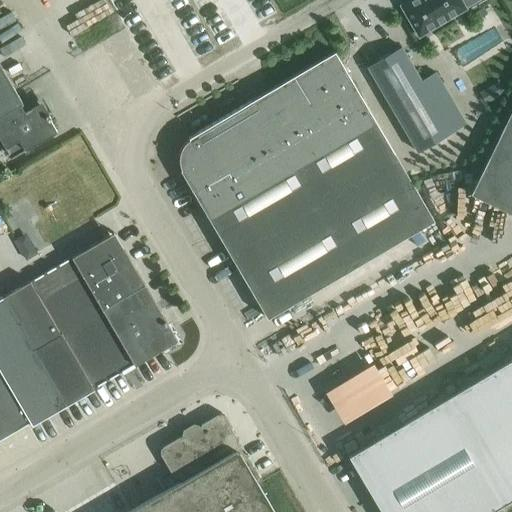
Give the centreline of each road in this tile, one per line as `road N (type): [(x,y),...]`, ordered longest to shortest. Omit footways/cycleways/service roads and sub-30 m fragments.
road 1 (unclassified): [(237,352),(108,134),(336,0)]
road 2 (unknown): [(237,352),(403,298),(511,291)]
road 3 (unclassified): [(0,497),(237,352)]
road 4 (unclassified): [(330,511),(237,352)]
